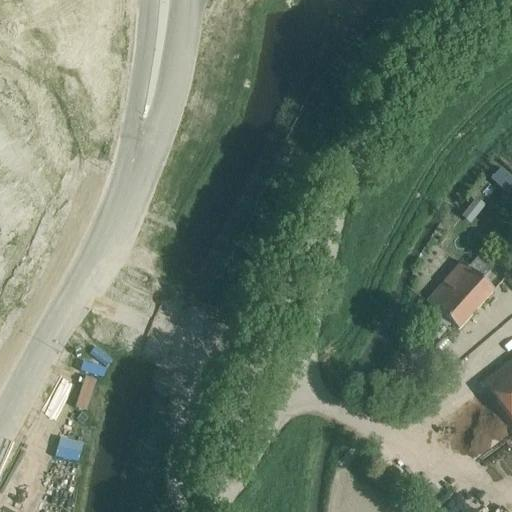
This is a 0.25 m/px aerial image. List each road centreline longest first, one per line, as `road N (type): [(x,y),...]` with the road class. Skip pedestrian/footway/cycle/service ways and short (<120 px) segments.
road 1 (unclassified): [(214,511),(236,410),(278,299),(354,153),(444,47),(511,3)]
road 2 (unclassified): [(130,183),(0,435)]
road 3 (unclassified): [(130,183),(161,116),(181,0)]
road 4 (unclassified): [(147,0),(130,183)]
